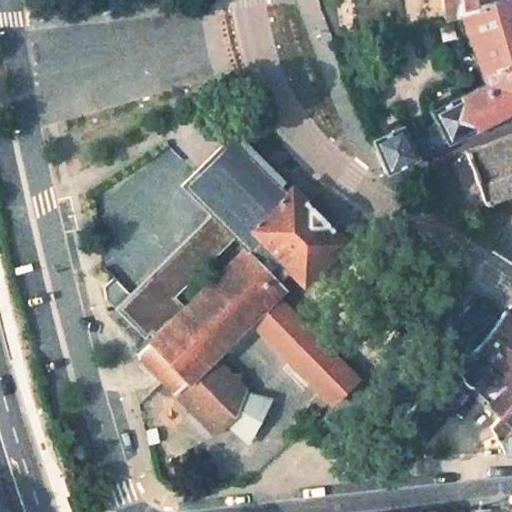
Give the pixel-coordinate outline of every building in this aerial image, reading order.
[(511,0),(503,0),(503,1),(458,13),(459,14),(483,85),(433,108),(440,121),(448,139),(449,141),(511,111),(511,0)] [(440,0),(443,19),(459,14),(458,13),(503,1),(503,0),(440,0)] [(448,139),(440,121),(405,138),(414,155),(448,139)] [(405,138),(400,128),(369,141),(382,173),(415,157),(414,155),(405,138)] [(236,133),(229,139),(276,186),(283,180),(236,133)] [(511,197),(511,135),(464,153),(485,208),(511,197)] [(183,307),(135,354),(162,382),(215,435),(233,416),(234,409),(234,401),(233,398),(241,390),(237,385),(238,379),(231,379),(213,362),(250,325),(329,406),(357,379),(273,294),(266,286),(283,269),(290,276),(302,287),(345,244),(289,187),(283,193),(276,186),(229,139),(188,181),(215,208),(248,241),(183,307)] [(215,208),(149,273),(183,307),(248,241),(215,208)] [(283,269),(266,286),(273,294),(290,276),(283,269)] [(135,354),(183,307),(149,273),(128,294),(111,277),(101,288),(103,300),(112,309),(106,316),(133,343),(129,349),(135,354)] [(511,316),(506,312),(474,348),(463,359),(457,364),(472,378),(466,385),(487,404),(476,417),(489,428),(511,403),(511,316)] [(472,378),(457,364),(450,371),(466,385),(472,378)] [(248,440),(270,396),(251,386),(228,430),(248,440)] [(493,434),(502,454),(511,452),(511,403),(489,428),(493,434)] [(425,457),(429,431),(403,416),(380,449),(425,457)] [(474,455),(502,454),(493,434),(472,434),(474,455)]
